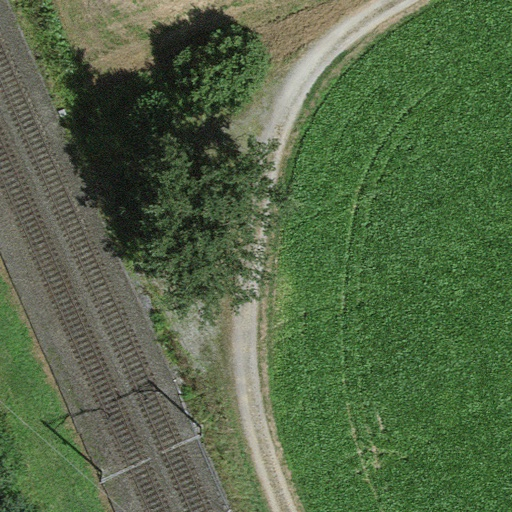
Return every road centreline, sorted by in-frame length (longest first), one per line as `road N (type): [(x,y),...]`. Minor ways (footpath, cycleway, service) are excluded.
road 1 (track): [(275,118),(247,202),(238,282),(242,383),(281,511)]
road 2 (track): [(393,0),(308,62),(275,118)]
road 3 (track): [(275,118),(150,175)]
